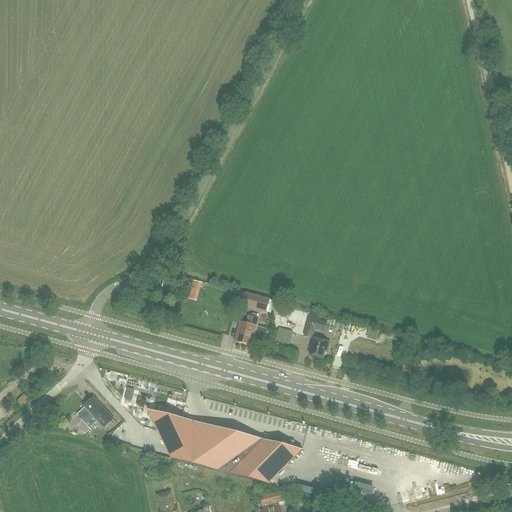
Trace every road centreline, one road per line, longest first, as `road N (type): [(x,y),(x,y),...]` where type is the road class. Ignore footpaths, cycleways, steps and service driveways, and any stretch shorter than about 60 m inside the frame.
road 1 (primary): [(511,441),(460,435),(89,334)]
road 2 (unclassified): [(89,334),(101,301),(162,257),(305,0)]
road 3 (track): [(468,0),(511,178)]
road 4 (unclassified): [(0,443),(81,365),(89,334)]
